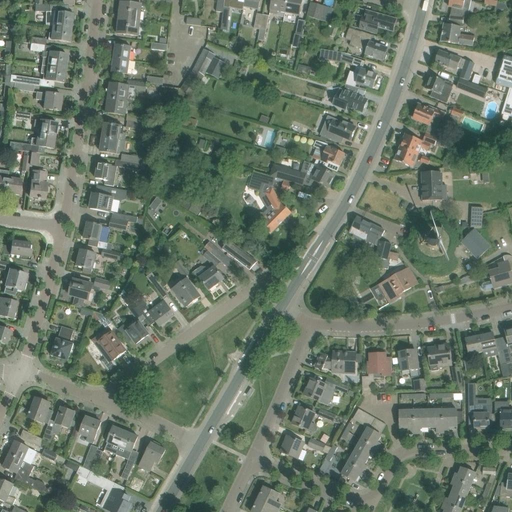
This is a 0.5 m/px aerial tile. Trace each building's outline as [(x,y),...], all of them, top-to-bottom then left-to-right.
[(224,0),(224,1),(224,8),(230,8),(243,11),(244,9),(245,0),(224,0)] [(245,0),(244,9),(258,12),(260,0),(245,0)] [(285,14),(287,0),(272,0),(270,13),(277,14),(277,12),(285,14)] [(300,16),(302,0),(287,0),(285,14),(300,16)] [(470,3),(470,0),(450,0),(449,7),(451,8),(450,16),(464,17),(468,16),(470,3)] [(142,5),(121,3),(119,19),(140,21),(142,5)] [(311,3),(307,17),(321,21),(325,7),(311,3)] [(71,29),(73,15),(55,13),(55,12),(53,12),(53,5),(42,5),(35,5),(35,12),(46,12),(45,25),(53,26),(53,27),(71,29)] [(203,17),(203,8),(189,7),(189,16),(203,17)] [(224,8),(223,12),(221,25),(227,26),(230,8),(224,8)] [(362,17),(359,29),(377,34),(378,28),(393,32),(397,20),(367,11),(365,18),(362,17)] [(260,30),(263,15),(257,14),(254,29),(260,30)] [(263,15),(260,30),(258,40),(264,41),(269,16),(263,15)] [(463,25),(464,17),(450,16),(449,26),(444,25),(441,42),(472,47),(474,37),(460,35),(461,27),(462,27),(463,25)] [(202,20),(187,18),(186,25),(201,27),(202,20)] [(138,37),(140,21),(119,19),(117,34),(138,37)] [(299,20),(296,35),(302,36),(305,22),(299,20)] [(338,27),(332,25),(328,36),(334,38),(338,27)] [(70,43),(71,29),(53,27),(52,34),(49,33),(48,40),(70,43)] [(388,49),(371,43),(373,36),(361,32),(349,29),(345,39),(351,42),(350,45),(367,51),(365,55),(384,61),(388,49)] [(32,37),(31,44),(46,46),(46,39),(32,37)] [(167,52),(168,45),(152,43),(151,50),(167,52)] [(31,44),(30,50),(42,52),(43,52),(50,53),(51,47),(46,46),(31,44)] [(131,48),(116,46),(114,59),(129,61),(131,48)] [(212,62),(214,57),(215,56),(204,50),(201,56),(212,62)] [(373,89),(377,76),(365,72),(366,69),(363,68),(365,62),(355,58),(354,59),(345,56),(346,54),(321,50),(320,59),(354,65),(353,66),(357,67),(354,73),(350,72),(346,85),(355,88),(355,87),(357,83),(373,89)] [(42,59),(41,66),(66,70),(68,56),(50,53),(43,52),(42,59)] [(440,52),(435,63),(457,71),(459,66),(463,68),(460,78),(461,79),(468,81),(475,64),(466,61),(461,59),(453,56),(440,52)] [(208,68),(212,62),(201,56),(198,63),(208,68)] [(511,58),(505,56),(502,66),(511,68),(511,58)] [(17,75),(17,66),(12,67),(11,57),(7,57),(8,75),(17,75)] [(225,63),(214,57),(212,62),(208,68),(207,71),(218,77),(225,63)] [(128,75),(129,61),(114,59),(112,73),(128,75)] [(206,73),(207,71),(208,68),(198,63),(194,69),(204,76),(206,73)] [(309,75),(311,68),(297,64),(295,71),(309,75)] [(64,84),(66,70),(41,66),(40,74),(44,74),(43,81),(64,84)] [(511,68),(502,66),(499,75),(511,78),(511,116),(511,117),(511,68)] [(204,76),(194,69),(191,74),(201,81),(204,76)] [(340,84),(341,75),(332,73),(331,82),(340,84)] [(201,81),(191,74),(187,79),(197,86),(201,81)] [(474,79),(472,83),(478,85),(481,77),(475,75),(474,79)] [(511,78),(499,75),(496,84),(510,89),(502,114),(511,117),(511,116),(511,78)] [(445,105),(451,90),(453,85),(430,76),(425,89),(433,92),(430,100),(445,105)] [(41,80),(26,78),(22,77),(22,84),(35,86),(40,86),(41,80)] [(163,86),(164,79),(148,77),(147,83),(163,86)] [(197,86),(187,79),(184,84),(194,91),(197,86)] [(484,98),(487,90),(460,80),(457,87),(484,98)] [(110,84),(108,99),(127,101),(127,102),(135,103),(137,89),(145,90),(146,84),(128,81),(128,86),(110,84)] [(34,93),(35,86),(22,84),(15,83),(14,90),(34,93)] [(194,91),(184,84),(181,89),(191,96),(194,91)] [(366,90),(355,87),(355,88),(346,85),(344,91),(340,89),(333,105),(346,110),(347,107),(362,113),(365,107),(366,107),(368,103),(367,102),(368,100),(363,98),(366,90)] [(60,112),(62,96),(37,92),(36,100),(45,101),(44,109),(60,112)] [(125,116),(127,102),(127,101),(108,99),(106,113),(125,116)] [(429,109),(419,105),(413,119),(429,125),(426,133),(435,136),(442,120),(443,120),(445,114),(429,107),(429,109)] [(461,111),(454,108),(451,115),(461,119),(464,112),(461,111)] [(15,111),(14,118),(30,120),(31,113),(15,111)] [(126,121),(127,121),(140,123),(142,116),(127,114),(126,121)] [(177,115),(174,124),(189,128),(191,119),(177,115)] [(342,144),(344,138),(351,141),(356,128),(341,122),(328,116),(320,135),(342,144)] [(56,137),(58,124),(34,120),(33,127),(38,128),(38,134),(56,137)] [(146,124),(140,123),(127,121),(126,127),(145,131),(146,124)] [(124,127),(105,124),(102,138),(119,140),(126,142),(127,136),(123,135),(124,127)] [(423,142),(406,135),(401,148),(417,155),(421,147),(428,151),(430,145),(435,147),(438,138),(435,136),(426,133),(423,142)] [(54,150),(56,137),(38,134),(37,140),(31,139),(30,145),(10,142),(9,150),(25,152),(39,154),(40,147),(54,150)] [(126,142),(119,140),(102,138),(100,152),(119,155),(119,154),(124,151),(126,142)] [(316,141),(314,147),(317,148),(324,152),(320,160),(317,159),(315,164),(319,165),(324,167),(326,168),(329,162),(340,167),(345,154),(328,147),(328,145),(325,143),(316,141)] [(417,155),(401,148),(395,161),(412,168),(417,155)] [(28,172),(29,165),(30,153),(24,152),(22,171),(28,172)] [(38,154),(30,153),(29,165),(37,166),(38,154)] [(142,158),(134,157),(121,155),(120,161),(141,164),(142,158)] [(422,157),(420,162),(428,165),(430,160),(422,157)] [(447,157),(442,167),(449,166),(452,159),(447,157)] [(116,174),(117,167),(140,171),(141,164),(120,161),(116,160),(115,167),(112,166),(98,164),(96,179),(105,180),(104,181),(105,182),(105,185),(114,187),(116,174)] [(335,176),(323,169),(324,167),(306,162),(302,174),(280,168),(277,177),(311,187),(314,181),(328,188),(335,176)] [(469,169),(470,176),(480,175),(479,168),(469,169)] [(45,184),(46,174),(45,174),(45,170),(39,169),(38,173),(33,172),(30,197),(38,198),(38,199),(40,200),(40,199),(45,199),(47,184),(45,184)] [(442,172),(422,173),(423,201),(442,201),(442,200),(447,200),(447,186),(442,186),(442,172)] [(286,219),(292,213),(282,204),(281,205),(272,189),(275,179),(254,173),(249,189),(264,193),(274,211),(268,217),(265,214),(264,213),(262,212),(261,212),(260,213),(258,214),(257,215),(256,217),(255,218),(255,219),(256,220),(256,222),(261,225),(270,235),(283,222),(285,224),(288,221),(286,219)] [(22,181),(8,179),(6,194),(20,196),(22,181)] [(283,182),(281,190),(288,192),(290,185),(283,182)] [(124,190),(120,189),(97,185),(96,193),(98,193),(97,195),(93,194),(90,209),(106,212),(106,211),(110,212),(113,200),(122,201),(124,190)] [(157,198),(150,207),(156,212),(163,202),(157,198)] [(180,206),(198,217),(202,209),(205,205),(205,202),(204,200),(202,199),(198,199),(195,200),(193,204),(184,199),(180,206)] [(439,208),(427,216),(437,231),(449,223),(439,208)] [(471,228),(482,228),(483,208),(472,208),(471,228)] [(113,214),(112,220),(124,222),(124,221),(137,223),(138,218),(125,216),(113,214)] [(357,217),(350,233),(354,235),(352,238),(361,243),(362,241),(366,243),(366,242),(378,248),(376,258),(390,261),(391,259),(398,261),(399,255),(390,252),(392,245),(380,242),(385,231),(357,217)] [(127,231),(128,223),(124,222),(111,219),(109,227),(127,231)] [(102,226),(87,223),(84,239),(90,240),(88,246),(98,248),(99,242),(102,226)] [(474,229),(461,242),(478,260),(491,247),(474,229)] [(212,232),(207,239),(214,243),(218,237),(212,232)] [(432,235),(430,235),(428,236),(427,238),(426,239),(426,241),(426,243),(426,245),(427,246),(428,248),(429,249),(431,250),(433,250),(435,250),(436,250),(438,249),(439,248),(441,247),(441,245),(442,244),(442,242),(442,240),(441,238),(440,237),(438,236),(437,235),(435,234),(433,234),(432,235)] [(223,243),(226,246),(223,250),(250,270),(257,262),(226,239),(223,243)] [(103,248),(121,252),(123,246),(105,241),(103,248)] [(30,244),(12,242),(11,247),(2,246),(2,249),(3,249),(2,255),(10,255),(21,256),(20,260),(31,261),(32,251),(30,251),(30,244)] [(209,242),(205,248),(221,261),(226,256),(209,242)] [(121,253),(107,250),(103,249),(101,256),(120,261),(121,253)] [(96,254),(81,251),(77,266),(84,268),(83,272),(92,275),(96,254)] [(208,251),(203,256),(212,264),(212,263),(216,266),(220,262),(208,251)] [(511,256),(510,256),(509,255),(508,255),(507,255),(506,255),(505,256),(504,256),(505,263),(499,264),(500,269),(489,272),(491,278),(489,278),(490,281),(491,280),(492,281),(483,284),(481,286),(482,289),(485,291),(494,288),(507,284),(507,285),(511,283),(511,256)] [(390,261),(376,258),(374,266),(388,270),(390,261)] [(180,260),(174,264),(184,278),(190,274),(180,260)] [(215,267),(213,268),(201,266),(193,273),(198,281),(200,279),(209,291),(224,280),(215,267)] [(409,268),(379,286),(390,304),(401,298),(400,295),(418,284),(409,268)] [(23,291),(27,275),(10,271),(4,294),(15,297),(15,296),(16,289),(23,291)] [(111,280),(112,274),(97,271),(96,278),(111,280)] [(169,297),(159,282),(152,273),(147,277),(164,301),(169,297)] [(459,281),(460,285),(471,281),(468,276),(459,281)] [(90,293),(91,290),(100,292),(101,288),(109,290),(111,283),(94,278),(92,285),(81,282),(80,284),(73,283),(70,296),(76,297),(74,306),(82,309),(85,300),(87,292),(90,293)] [(173,290),(186,308),(200,297),(187,279),(173,290)] [(13,319),(17,303),(0,298),(0,316),(16,320),(13,319)] [(160,327),(175,316),(164,303),(151,312),(147,306),(148,306),(142,298),(134,303),(142,315),(151,326),(156,322),(160,327)] [(142,315),(134,303),(129,307),(137,319),(142,315)] [(109,317),(114,312),(105,305),(101,310),(109,317)] [(82,309),(80,315),(92,318),(94,312),(82,309)] [(95,313),(106,328),(113,323),(109,317),(95,313)] [(124,326),(119,330),(118,331),(127,343),(132,339),(136,344),(149,335),(140,322),(128,331),(124,326)] [(69,362),(74,345),(70,343),(74,331),(62,327),(59,340),(57,339),(51,356),(69,362)] [(0,343),(6,345),(11,332),(0,328),(0,343)] [(114,361),(127,352),(110,329),(93,341),(106,359),(102,362),(109,371),(117,366),(114,361)] [(493,333),(479,336),(483,353),(497,350),(493,333)] [(483,353),(479,336),(466,339),(469,356),(483,353)] [(449,346),(428,349),(431,369),(431,371),(432,372),(438,371),(439,370),(439,368),(452,366),(449,346)] [(419,370),(417,354),(412,354),(411,351),(399,353),(402,372),(411,371),(412,379),(419,378),(418,370),(419,370)] [(507,365),(504,351),(497,352),(501,366),(507,365)] [(355,372),(356,355),(334,353),(334,358),(328,357),(321,354),(316,367),(325,371),(326,369),(333,369),(333,370),(355,372)] [(391,376),(391,362),(391,359),(386,359),(386,354),(370,354),(370,367),(368,367),(368,374),(374,374),(374,378),(380,378),(380,377),(391,376)] [(470,358),(464,359),(466,373),(473,372),(470,358)] [(462,384),(459,368),(452,369),(457,391),(463,391),(462,384)] [(371,383),(371,377),(368,378),(362,378),(363,394),(372,393),(371,383)] [(311,379),(305,396),(320,402),(328,405),(329,403),(331,403),(335,393),(334,391),(335,390),(347,395),(350,388),(335,382),(326,379),(324,384),(311,379)] [(413,381),(415,392),(428,392),(426,380),(413,381)] [(468,384),(469,415),(475,415),(475,430),(489,429),(489,414),(492,414),(492,406),(481,406),(476,406),(476,399),(476,384),(475,384),(468,384)] [(53,412),(49,410),(51,404),(36,399),(31,413),(30,413),(29,414),(30,415),(29,418),(44,424),(44,422),(48,425),(50,420),(53,412)] [(495,412),(501,412),(501,429),(511,429),(511,411),(509,411),(509,402),(495,403),(495,412)] [(315,414),(300,407),(293,425),(308,431),(311,432),(314,433),(317,431),(318,429),(317,426),(316,425),(315,424),(311,422),(315,414)] [(70,429),(76,413),(62,408),(56,423),(50,420),(48,425),(47,429),(43,440),(51,443),(54,434),(59,436),(62,426),(70,429)] [(318,415),(344,427),(347,421),(321,409),(318,415)] [(358,423),(364,412),(359,409),(353,420),(358,423)] [(443,434),(442,410),(428,411),(429,428),(437,428),(437,434),(443,434)] [(457,428),(457,412),(457,410),(442,410),(443,434),(449,434),(449,428),(457,428)] [(414,435),(413,411),(400,411),(400,429),(408,429),(409,435),(414,435)] [(429,428),(428,411),(413,411),(414,435),(421,434),(421,428),(429,428)] [(364,426),(370,415),(364,412),(358,423),(364,426)] [(370,429),(375,419),(370,415),(364,426),(367,428),(370,429)] [(93,444),(101,423),(86,417),(80,435),(88,438),(87,442),(93,444)] [(375,432),(381,422),(375,419),(370,429),(375,432)] [(381,436),(386,426),(387,425),(381,422),(375,432),(381,436)] [(120,448),(126,432),(114,427),(104,450),(110,453),(113,445),(120,448)] [(375,432),(370,429),(367,428),(361,440),(378,449),(381,444),(378,443),(382,436),(381,436),(375,432)] [(43,440),(24,431),(22,438),(40,447),(43,440)] [(132,452),(138,437),(126,432),(120,448),(126,450),(123,457),(129,459),(132,452)] [(288,437),(281,452),(287,455),(286,456),(288,456),(289,456),(298,459),(304,444),(288,437)] [(332,448),(325,445),(311,440),(309,446),(322,452),(328,455),(329,453),(332,448)] [(375,454),(378,449),(361,440),(354,451),(369,459),(372,453),(375,454)] [(152,443),(139,467),(150,473),(153,466),(151,466),(153,462),(158,465),(166,450),(160,447),(161,445),(154,441),(153,444),(152,443)] [(15,442),(10,455),(24,461),(32,465),(35,459),(38,452),(15,442)] [(90,470),(98,450),(98,448),(92,446),(85,463),(84,468),(90,470)] [(55,462),(58,455),(45,449),(42,455),(55,462)] [(103,452),(98,450),(90,470),(96,472),(97,468),(103,452)] [(365,466),(369,459),(354,451),(348,463),(365,473),(368,467),(365,466)] [(329,453),(328,455),(323,464),(327,467),(333,455),(329,453)] [(24,461),(10,455),(4,468),(18,474),(15,480),(44,493),(46,488),(45,484),(38,480),(37,481),(29,478),(35,467),(24,461)] [(128,462),(121,478),(127,480),(134,465),(128,462)] [(75,463),(72,470),(77,472),(80,466),(75,463)] [(362,478),(365,473),(348,463),(342,475),(355,482),(359,476),(362,478)] [(97,473),(110,479),(113,473),(100,467),(97,473)] [(471,486),(476,474),(461,468),(459,475),(456,474),(454,479),(471,486)] [(511,471),(510,472),(508,484),(502,483),(502,487),(500,496),(511,497),(511,471)] [(92,472),(88,481),(111,493),(104,507),(112,511),(127,511),(130,505),(127,504),(130,498),(121,494),(124,488),(92,472)] [(15,486),(0,479),(0,499),(14,506),(17,499),(10,496),(15,486)] [(466,499),(471,486),(454,479),(451,485),(454,486),(452,493),(466,499)] [(276,503),(279,495),(264,488),(258,499),(280,509),(281,506),(276,503)] [(462,511),(466,499),(452,493),(449,500),(446,499),(444,504),(462,511)] [(278,511),(280,509),(258,499),(252,511),(278,511)]
